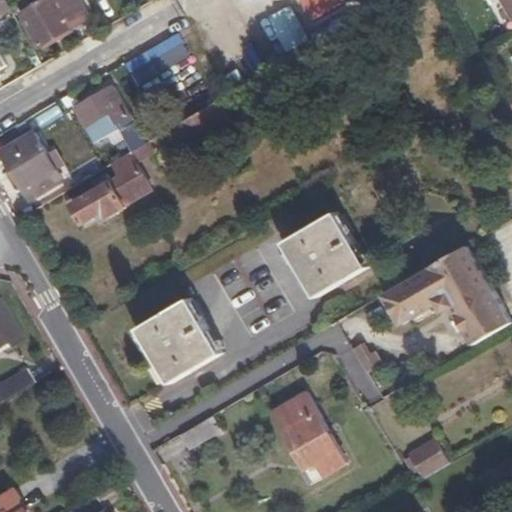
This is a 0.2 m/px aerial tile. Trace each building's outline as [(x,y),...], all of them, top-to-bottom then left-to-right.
[(3,0),(0,0),(0,12),(8,8),(3,0)] [(73,26),(56,0),(42,0),(22,12),(41,44),(73,26)] [(299,0),(311,21),(345,0),(299,0)] [(511,0),(503,0),(511,15),(511,0)] [(117,122),(126,116),(110,89),(78,108),(96,143),(120,129),(117,122)] [(167,130),(172,140),(180,153),(233,122),(220,100),(167,130)] [(148,140),(137,123),(124,131),(134,148),(148,140)] [(167,130),(156,137),(161,145),(172,140),(167,130)] [(37,133),(4,153),(25,188),(40,180),(46,189),(63,179),(37,133)] [(135,150),(131,152),(136,161),(155,150),(151,140),(148,141),(135,150)] [(131,152),(111,164),(118,176),(73,203),(84,223),(104,211),(108,217),(127,206),(122,197),(148,181),(136,161),(131,152)] [(341,209),(291,239),(323,295),(373,265),(341,209)] [(511,321),(469,244),(386,292),(403,323),(416,314),(437,301),(440,299),(441,301),(451,307),(453,306),(474,344),(511,322),(511,321)] [(193,296),(141,326),(172,382),(224,353),(193,296)] [(437,301),(416,314),(420,320),(440,306),(437,301)] [(352,347),(359,358),(369,353),(362,342),(352,347)] [(359,358),(366,371),(381,363),(374,350),(359,358)] [(0,399),(33,380),(24,366),(0,379),(0,399)] [(285,431),(319,412),(307,389),(272,407),(285,431)] [(319,412),(285,431),(305,466),(339,446),(319,412)] [(218,431),(211,419),(179,438),(187,451),(218,431)] [(409,450),(424,477),(450,461),(434,435),(409,450)] [(339,446),(305,466),(314,481),(348,461),(339,446)] [(409,476),(402,465),(355,493),(362,505),(409,476)] [(0,511),(21,511),(7,488),(0,492),(0,511)]
